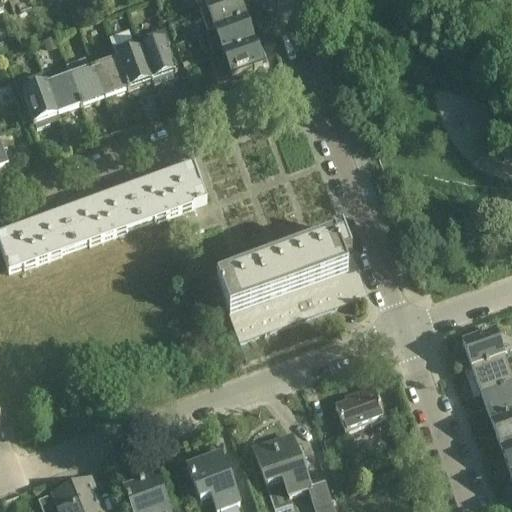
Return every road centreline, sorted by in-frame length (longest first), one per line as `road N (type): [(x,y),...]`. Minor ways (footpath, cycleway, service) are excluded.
road 1 (residential): [(0,472),(19,478),(404,336)]
road 2 (residential): [(306,75),(0,190)]
road 3 (residential): [(404,336),(306,75)]
road 4 (residential): [(466,511),(404,336)]
